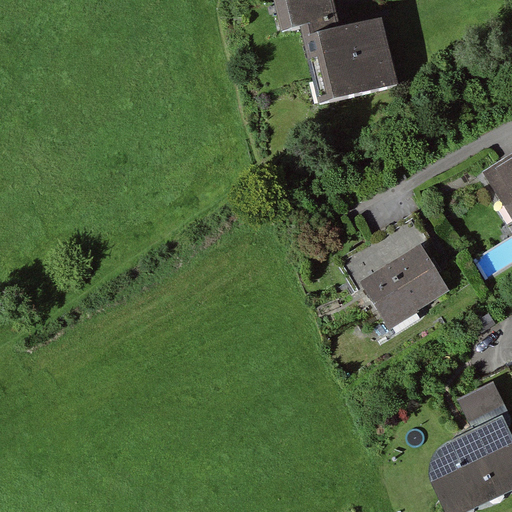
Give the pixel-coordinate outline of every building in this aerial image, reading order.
[(266,0),(273,27),(330,14),(326,0),(266,0)] [(293,40),(313,116),(406,93),(386,16),(293,40)] [(511,155),(483,173),(511,219),(511,155)] [(422,233),(342,280),(376,337),(456,289),(422,233)] [(511,236),(475,260),(486,279),(511,262),(511,236)] [(507,405),(511,403),(511,372),(498,377),(507,405)] [(480,381),(450,404),(471,431),(501,407),(480,381)] [(511,453),(497,421),(409,462),(432,511),(466,511),(511,490),(511,453)]
